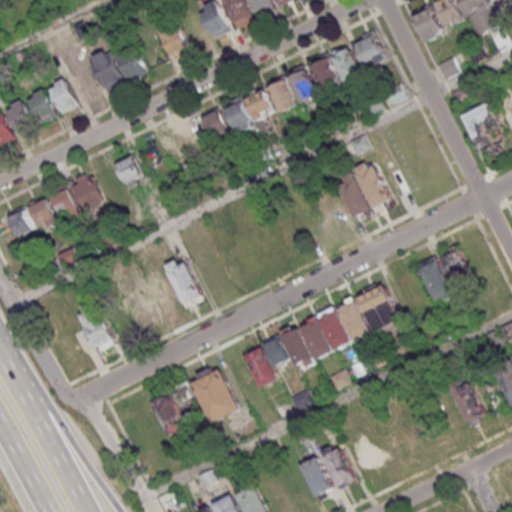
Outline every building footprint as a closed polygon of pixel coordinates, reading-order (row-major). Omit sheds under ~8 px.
[(216,0),(219,0),(233,28),(215,36),(204,11),(210,8),(208,4),(216,0)] [(226,0),(239,27),(257,19),(247,0),(226,0)] [(252,0),(260,15),(277,7),(273,0),(252,0)] [(438,0),(436,1),(451,28),(469,18),(458,0),(438,0)] [(464,0),(480,36),(504,26),(492,0),(464,0)] [(448,33),(435,4),(415,13),(428,42),(448,33)] [(162,31),(178,59),(194,50),(179,22),(162,31)] [(389,57),(378,29),(356,38),(367,66),(389,57)] [(121,47),(128,79),(146,75),(139,43),(121,47)] [(334,52),(348,82),(365,74),(351,44),(334,52)] [(113,48),(127,77),(108,87),(93,58),(113,48)] [(344,80),(331,52),(313,61),(326,88),(344,80)] [(441,64),(448,77),(462,70),(455,56),(441,64)] [(305,103),(323,94),(308,64),(290,72),(305,103)] [(283,111),(300,105),(289,75),(271,82),(283,111)] [(69,76),(82,104),(65,112),(54,88),(60,85),(58,81),(69,76)] [(47,86),(61,115),(44,123),(32,98),(39,95),(37,91),(47,86)] [(474,95),(469,86),(455,93),(460,102),(474,95)] [(260,120),(279,110),(267,88),(248,98),(260,120)] [(258,125),(244,96),(227,105),(242,134),(258,125)] [(26,97),(40,126),(22,134),(11,109),(17,106),(15,102),(26,97)] [(465,114),(484,156),(510,144),(492,102),(465,114)] [(234,131),(221,106),(205,114),(218,139),(234,131)] [(0,111),(4,109),(18,137),(1,145),(0,143),(0,111)] [(197,155),(215,148),(203,120),(186,127),(197,155)] [(367,133),(374,146),(360,154),(353,141),(367,133)] [(120,163),(130,186),(148,179),(138,155),(120,163)] [(361,173),(364,171),(361,165),(371,160),(374,166),(381,162),(398,197),(378,207),(361,173)] [(357,169),(360,175),(361,175),(377,207),(361,216),(344,183),(351,179),(348,174),(357,169)] [(104,190),(95,170),(74,180),(87,209),(102,202),(98,193),(104,190)] [(66,216),(82,208),(72,187),(56,195),(66,216)] [(33,203),(41,224),(59,218),(52,197),(33,203)] [(22,237),(38,228),(26,205),(10,213),(22,237)] [(69,266),(83,259),(77,246),(62,254),(69,266)] [(443,257),(460,248),(476,279),(459,288),(443,257)] [(171,270),(172,270),(169,264),(179,258),(182,264),(189,260),(206,293),(187,302),(171,270)] [(422,267),(440,258),(455,290),(438,299),(422,267)] [(164,318),(183,311),(166,267),(147,274),(164,318)] [(125,284),(142,325),(162,317),(144,276),(125,284)] [(362,295),(380,332),(406,319),(388,283),(382,286),(380,283),(366,289),(368,292),(362,295)] [(340,308),(358,300),(373,331),(356,340),(340,308)] [(80,310),(102,351),(120,342),(99,301),(80,310)] [(322,318),(339,309),(355,341),(338,349),(322,318)] [(303,327),(321,318),(336,350),(319,358),(303,327)] [(285,336),(302,328),(319,362),(309,366),(307,361),(299,365),(285,336)] [(487,337),(493,351),(507,344),(501,330),(487,337)] [(266,344),(283,336),(293,357),(276,365),(266,344)] [(248,355),(266,346),(281,378),(264,386),(248,355)] [(442,359),(450,376),(463,369),(455,353),(442,359)] [(511,358),(497,366),(511,396),(511,358)] [(355,366),(361,380),(370,376),(364,362),(355,366)] [(195,382),(202,378),(200,373),(213,366),(216,372),(223,368),(243,408),(215,422),(195,382)] [(333,377),(340,391),(354,384),(347,370),(333,377)] [(454,383),(457,388),(456,389),(474,425),(483,420),(481,416),(489,412),(473,381),(467,384),(464,378),(454,383)] [(294,397),(300,410),(317,402),(311,389),(294,397)] [(157,399),(171,437),(189,430),(175,392),(157,399)] [(326,454),(345,445),(360,477),(341,486),(326,454)] [(303,465),(321,456),(337,487),(318,496),(303,465)] [(202,476),(208,488),(221,482),(216,470),(202,476)] [(248,511),(240,494),(258,485),(270,511),(248,511)] [(219,511),(215,503),(235,494),(244,511),(219,511)]
